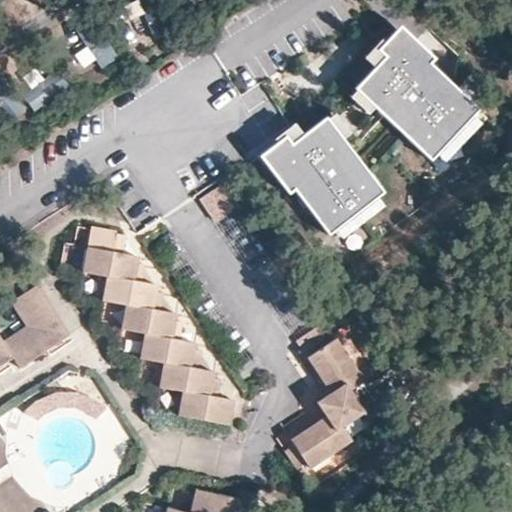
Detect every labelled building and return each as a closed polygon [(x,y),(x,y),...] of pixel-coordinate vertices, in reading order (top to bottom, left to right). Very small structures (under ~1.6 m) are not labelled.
[(409,45),(436,70),(440,65),(407,33),(391,50),(387,47),(371,65),(381,75),(409,45)] [(478,109),(436,70),(409,45),(381,75),(361,96),(363,97),(381,114),(430,160),(436,154),(472,115),(478,109)] [(2,72),(0,74),(0,112),(13,128),(53,94),(36,74),(17,90),(2,72)] [(363,97),(357,104),(374,121),(381,114),(363,97)] [(335,114),(327,119),(342,138),(349,132),(335,114)] [(472,115),(436,154),(444,161),(480,123),(472,115)] [(271,160),(293,189),(328,235),(335,230),(376,197),(383,192),(342,138),(327,119),(326,117),(303,135),(271,160)] [(288,193),(293,189),(271,160),(303,135),(294,124),(281,133),(284,137),(259,157),(288,193)] [(218,185),(196,199),(211,221),(233,207),(218,185)] [(376,197),(335,230),(341,238),(383,206),(376,197)] [(233,207),(211,221),(292,341),(314,325),(233,207)] [(83,251),(92,253),(90,263),(111,256),(114,236),(87,231),(83,251)] [(87,275),(113,279),(130,283),(134,260),(111,256),(90,263),(87,275)] [(108,303),(131,308),(150,312),(153,288),(130,283),(113,279),(108,303)] [(14,358),(20,366),(68,334),(35,286),(14,299),(32,326),(5,344),(14,358)] [(131,308),(126,332),(153,337),(169,340),(173,316),(150,312),(131,308)] [(322,337),(314,325),(292,341),(300,352),(322,337)] [(0,366),(14,358),(5,344),(0,337),(0,366)] [(187,368),(191,344),(169,340),(153,337),(149,361),(169,365),(187,368)] [(303,357),(336,405),(287,439),(290,443),(280,450),(291,468),(301,460),(306,468),(349,438),(341,426),(362,411),(348,389),(362,379),(333,337),(303,357)] [(165,388),(187,392),(207,395),(212,373),(187,368),(169,365),(165,388)] [(229,400),(207,395),(187,392),(182,416),(225,425),(229,400)] [(185,491),(180,511),(234,511),(236,503),(245,506),(247,496),(230,492),(228,499),(185,491)]
